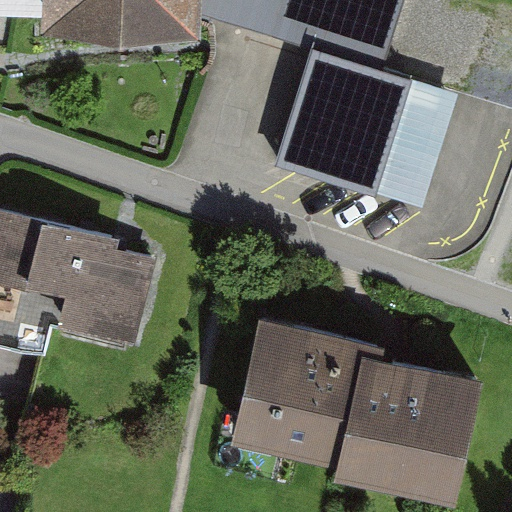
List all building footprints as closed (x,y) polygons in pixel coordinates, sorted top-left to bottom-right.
[(48,18),(49,0),(0,0),(0,17),(16,18),(48,18)] [(49,0),(48,18),(48,26),(203,34),(203,25),(203,19),(204,0),(49,0)] [(316,46),(385,67),(407,0),(204,0),(203,19),(316,46)] [(426,205),(460,91),(385,67),(316,46),(280,161),(426,205)] [(158,256),(0,215),(0,342),(46,355),(55,322),(136,343),(158,256)] [(384,342),(261,313),(232,437),(342,463),(338,479),(452,506),(483,379),(381,355),(384,342)]
